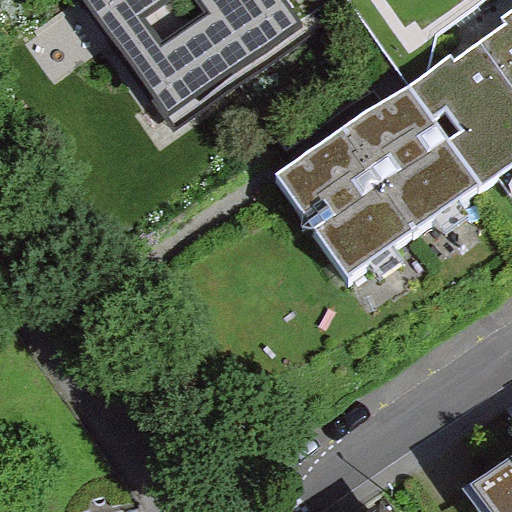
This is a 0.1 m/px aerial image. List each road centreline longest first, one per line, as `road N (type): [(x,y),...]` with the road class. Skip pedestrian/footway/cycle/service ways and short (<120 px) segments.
road 1 (residential): [(168,511),(0,258)]
road 2 (residential): [(285,511),(511,352)]
